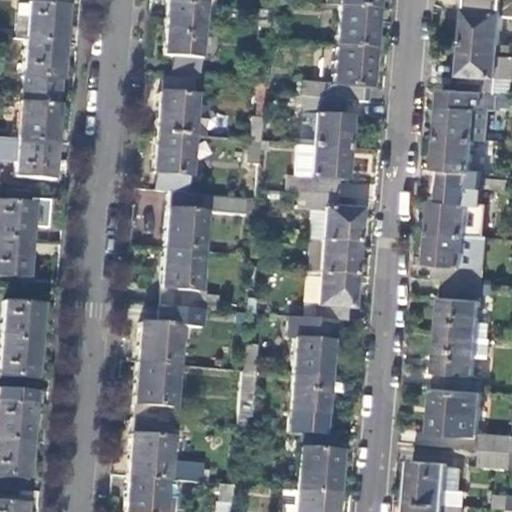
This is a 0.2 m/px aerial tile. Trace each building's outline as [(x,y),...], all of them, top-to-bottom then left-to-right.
[(202,0),(164,0),(163,18),(201,21),(202,0)] [(325,0),(325,4),(336,5),(374,9),(374,0),(325,0)] [(468,6),(465,40),(502,44),(504,0),(478,0),(477,7),(468,6)] [(24,39),(60,42),(62,5),(26,2),(26,17),(24,39)] [(16,4),(14,38),(24,39),(26,4),(16,4)] [(374,9),(336,5),(334,45),(371,48),(374,9)] [(268,19),(269,12),(249,11),(248,25),(267,27),(268,19)] [(201,21),(163,18),(161,55),(170,56),(198,58),(201,21)] [(281,20),(268,19),(267,27),(266,40),(279,41),(281,20)] [(60,42),(24,39),(19,89),(55,92),(60,42)] [(502,44),(465,40),(462,88),(498,91),(500,73),(502,44)] [(511,45),(502,44),(500,73),(510,74),(511,45)] [(371,48),(334,45),(330,84),(300,82),(299,96),(342,100),(366,101),(371,48)] [(170,56),(169,77),(188,78),(196,79),(198,58),(170,56)] [(161,76),(160,93),(187,95),(188,78),(169,77),(161,76)] [(262,93),(263,84),(257,83),(254,118),(260,118),(262,93)] [(487,139),(489,107),(499,108),(500,91),(498,91),(462,88),(452,88),(451,103),(443,102),(440,135),(476,138),(487,139)] [(55,92),(19,89),(15,138),(51,141),(55,92)] [(158,93),(154,133),(190,136),(204,137),(204,129),(208,130),(213,125),(214,117),(209,110),(203,110),(203,105),(193,104),(193,96),(187,95),(160,93),(158,93)] [(342,100),(299,96),(293,96),(293,102),(303,103),(302,113),(313,115),(309,146),(345,148),(348,117),(341,116),(342,100)] [(260,118),(254,118),(250,117),(248,140),(258,141),(260,118)] [(190,136),(154,133),(150,173),(187,176),(190,136)] [(476,138),(440,135),(438,167),(445,167),(444,184),(480,187),(481,177),(471,176),(472,170),(474,170),(476,138)] [(49,179),(51,141),(15,138),(12,175),(49,179)] [(256,164),(258,141),(248,140),(247,164),(256,164)] [(306,177),(309,146),(296,144),(292,176),(306,177)] [(345,148),(309,146),(306,177),(292,176),(287,175),(286,191),(297,192),(334,195),(336,179),(342,180),(345,148)] [(480,187),(444,184),(442,199),(435,199),(432,230),(468,233),(471,201),(484,203),(486,187),(480,187)] [(244,215),(245,197),(166,191),(161,249),(200,252),(203,212),(244,215)] [(333,208),(334,195),(297,192),(295,213),(312,214),(322,215),(320,240),(355,243),(359,210),(333,208)] [(0,238),(26,241),(29,202),(0,199),(0,238)] [(484,203),(471,201),(468,233),(481,234),(484,203)] [(322,215),(312,214),(309,239),(320,240),(322,215)] [(468,233),(432,230),(430,261),(437,262),(437,279),(446,280),(484,283),(485,267),(465,264),(468,233)] [(262,235),(250,234),(249,254),(261,256),(262,235)] [(0,275),(24,277),(26,241),(0,238),(0,275)] [(320,240),(309,239),(306,271),(317,272),(320,240)] [(355,243),(320,240),(317,272),(353,275),(355,243)] [(200,252),(161,249),(156,306),(178,307),(189,308),(190,292),(196,292),(200,252)] [(353,275),(317,272),(306,271),(303,317),(339,319),(344,320),(345,308),(350,308),(353,275)] [(480,336),(484,283),(446,280),(441,332),(480,336)] [(0,326),(0,338),(36,341),(38,305),(2,301),(0,326)] [(178,307),(156,306),(155,323),(138,322),(135,362),(174,365),(178,325),(177,325),(178,307)] [(339,319),(303,317),(287,316),(284,336),(292,337),(289,374),(327,377),(330,341),(336,341),(339,319)] [(480,336),(441,332),(436,387),(475,390),(480,336)] [(0,376),(32,379),(36,341),(0,338),(0,376)] [(256,346),(241,345),(239,370),(253,372),(256,346)] [(174,365),(135,362),(130,419),(169,422),(174,365)] [(253,372),(239,370),(237,400),(235,416),(250,417),(253,372)] [(327,377),(289,374),(285,432),(299,433),(322,435),(327,377)] [(475,390),(436,387),(432,429),(480,433),(484,391),(475,390)] [(0,437),(28,440),(31,403),(0,400),(0,437)] [(169,422),(130,419),(125,476),(162,479),(200,483),(201,464),(166,461),(169,422)] [(335,436),(322,435),(299,433),(294,491),(335,494),(339,451),(333,450),(335,436)] [(511,451),(511,436),(487,434),(486,449),(511,451)] [(0,475),(24,478),(28,440),(0,437),(0,475)] [(511,451),(486,449),(483,449),(482,464),(511,467),(511,451)] [(411,500),(446,503),(447,490),(449,468),(449,463),(414,460),(411,500)] [(462,469),(449,468),(447,490),(460,491),(462,469)] [(158,511),(162,479),(125,476),(122,511),(158,511)] [(228,503),(230,485),(217,484),(215,502),(228,503)] [(333,511),(335,494),(294,491),(292,511),(333,511)] [(445,511),(446,503),(411,500),(409,511),(445,511)] [(0,511),(21,511),(22,504),(0,501),(0,511)]
